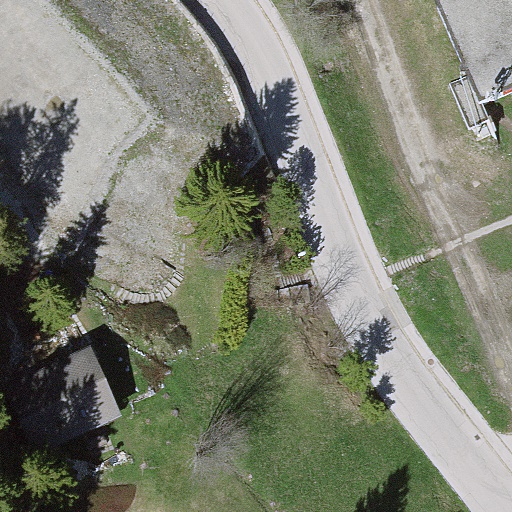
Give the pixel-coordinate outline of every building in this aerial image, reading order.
[(0,0),(0,5),(9,16),(28,0),(0,0)] [(28,0),(9,16),(0,24),(0,131),(1,133),(82,65),(155,4),(159,0),(28,0)] [(511,0),(449,0),(491,97),(511,88),(511,0)] [(155,4),(82,65),(173,173),(246,112),(155,4)] [(89,76),(12,136),(28,156),(10,170),(62,236),(156,162),(89,76)] [(91,348),(4,391),(35,454),(123,411),(91,348)]
